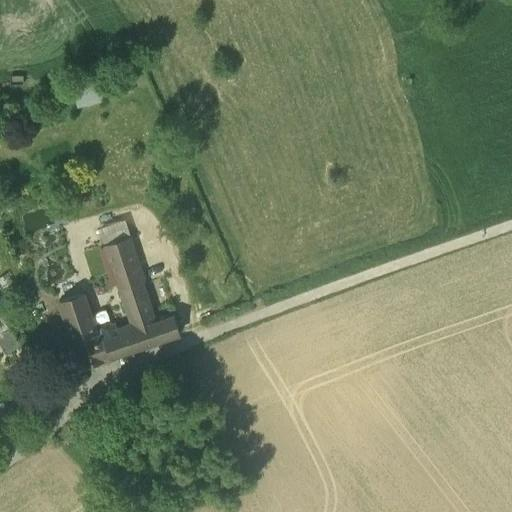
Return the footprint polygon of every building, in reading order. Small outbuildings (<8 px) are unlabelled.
[(78,84),(82,102),(107,97),(103,79),(78,84)] [(131,236),(104,245),(134,329),(154,322),(142,285),(145,284),(131,236)] [(82,298),(65,304),(87,366),(111,357),(105,340),(104,338),(98,340),(82,298)] [(154,322),(134,329),(118,335),(125,352),(180,333),(173,315),(154,322)] [(125,352),(118,335),(105,340),(111,357),(125,352)] [(27,359),(14,368),(31,390),(44,380),(27,359)]
